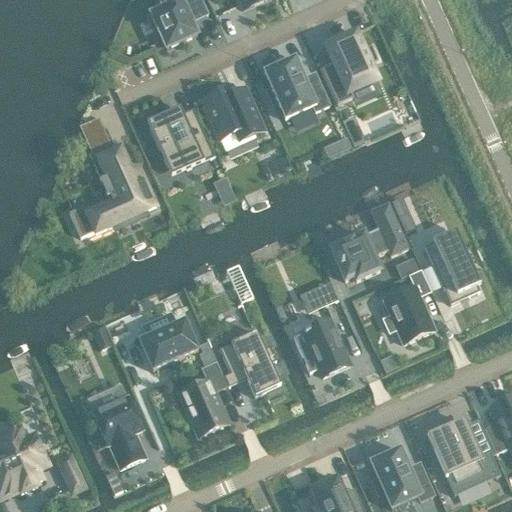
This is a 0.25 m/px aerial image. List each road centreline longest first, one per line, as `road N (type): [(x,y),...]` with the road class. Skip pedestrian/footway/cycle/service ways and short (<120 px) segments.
road 1 (residential): [(511,358),(171,511)]
road 2 (residential): [(340,0),(129,96)]
road 3 (residential): [(428,0),(511,185)]
